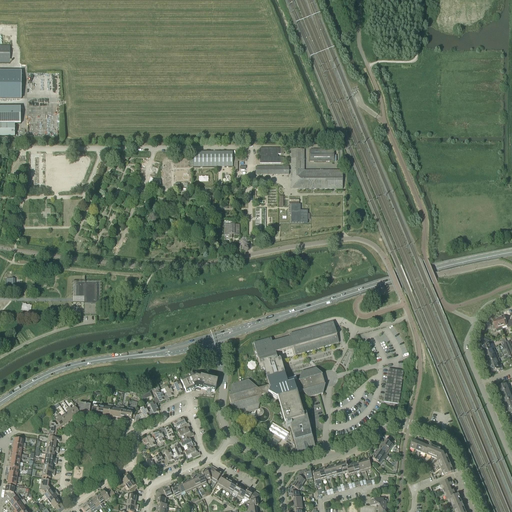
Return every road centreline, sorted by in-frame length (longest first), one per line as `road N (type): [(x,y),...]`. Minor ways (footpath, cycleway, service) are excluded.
road 1 (tertiary): [(511,458),(466,349),(482,310),(511,297)]
road 2 (secondary): [(0,402),(67,366),(147,353)]
road 3 (residential): [(137,433),(85,425),(68,436),(61,484),(75,503)]
road 4 (secondary): [(295,311),(432,269)]
